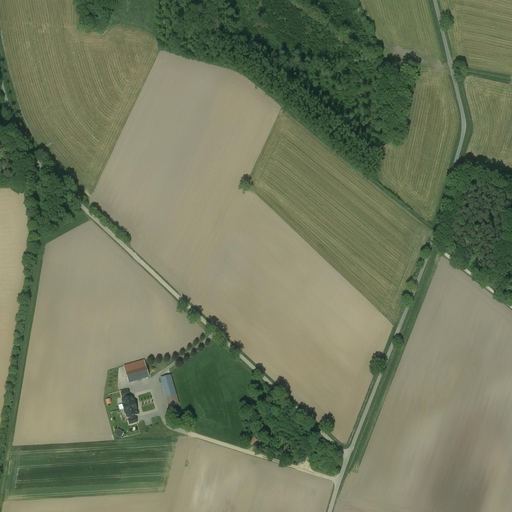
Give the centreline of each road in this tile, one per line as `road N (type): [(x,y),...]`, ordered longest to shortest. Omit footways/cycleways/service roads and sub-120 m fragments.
road 1 (unclassified): [(348,457),(48,176),(21,136),(0,75)]
road 2 (unclassified): [(434,0),(463,130),(431,244),(348,457)]
